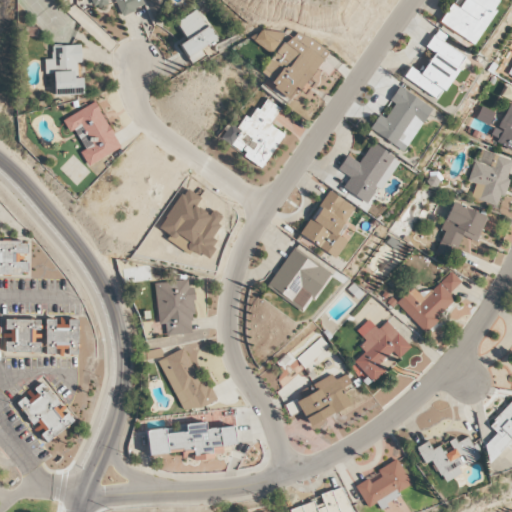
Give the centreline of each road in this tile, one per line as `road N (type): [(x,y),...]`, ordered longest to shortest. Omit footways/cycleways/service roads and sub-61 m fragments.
road 1 (residential): [(290,475),(272,421),(235,364),(229,319),(239,263),(262,217),(415,0)]
road 2 (residential): [(87,492),(245,492),(361,443),(437,378),(470,372),(469,340),(511,271)]
road 3 (residential): [(79,511),(118,391),(114,316),(74,245),(0,163)]
road 4 (residential): [(268,209),(161,135),(141,107),(137,67)]
